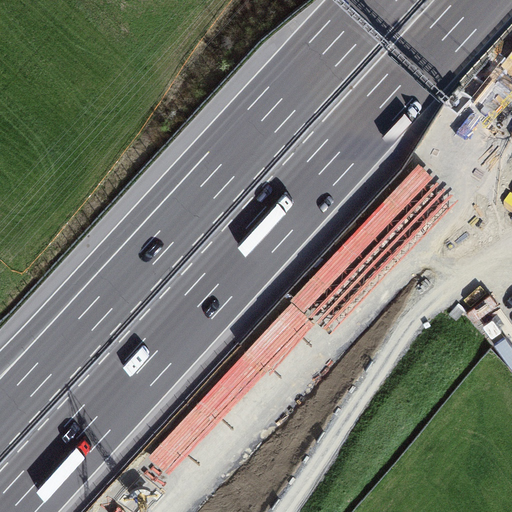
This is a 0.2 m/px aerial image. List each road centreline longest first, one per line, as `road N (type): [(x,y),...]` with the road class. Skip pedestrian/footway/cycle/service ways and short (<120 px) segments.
road 1 (motorway): [(9,511),(480,0)]
road 2 (primary): [(511,92),(153,511)]
road 3 (motorway): [(371,0),(107,288)]
road 4 (motorway): [(107,288),(0,410)]
road 5 (motorway): [(107,288),(0,375)]
